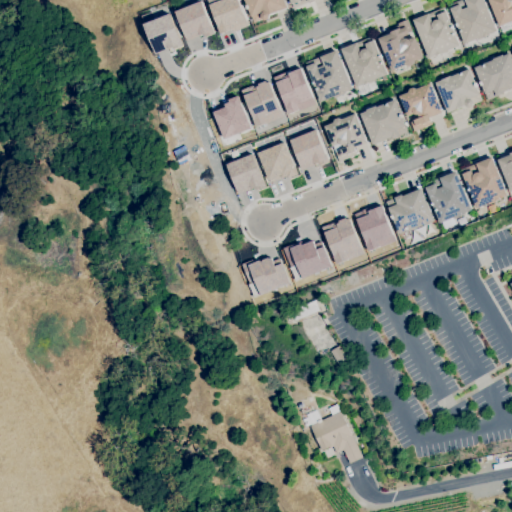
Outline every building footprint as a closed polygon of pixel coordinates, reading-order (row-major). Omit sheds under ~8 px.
[(200,0),(175,11),(187,40),(204,33),(205,37),(214,33),(200,0)] [(206,0),(220,34),(232,29),(233,32),(249,26),(238,0),(206,0)] [(254,22),(248,9),(246,5),(247,5),(244,0),(284,0),(288,8),(279,11),(279,10),(269,14),(270,15),(270,16),(269,17),(269,18),(268,19),(267,19),(266,20),(265,20),(264,20),(264,19),(263,19),(254,22)] [(312,0),(293,8),(289,0),(312,0)] [(464,44),(450,8),(450,7),(449,4),(459,0),(483,0),(496,31),(488,34),(489,35),(484,37),(477,40),(477,39),(464,44)] [(511,27),(502,32),(499,26),(488,0),(511,0),(511,27)] [(428,58),(413,20),(443,7),(445,11),(446,11),(459,45),(446,51),(447,52),(440,55),(440,54),(436,56),(435,55),(428,58)] [(143,24),(155,54),(173,47),(174,50),(183,46),(169,13),(143,24)] [(391,70),(378,38),(391,33),(389,29),(398,25),(397,23),(408,19),(412,31),(408,32),(409,34),(403,36),(404,38),(405,38),(406,38),(407,38),(407,39),(408,39),(415,36),(423,57),(414,61),(413,64),(409,66),(405,65),(391,70)] [(356,87),(341,49),(371,36),(373,40),(374,40),(388,74),(375,79),(375,81),(368,84),(368,83),(364,85),(364,84),(356,87)] [(320,102),(306,66),(307,66),(305,62),(337,50),(352,89),(345,92),(345,93),(339,96),(339,94),(320,102)] [(487,99),(474,67),(493,60),(493,59),(503,54),(503,56),(509,53),(511,60),(511,88),(503,92),(504,93),(497,96),(496,96),(487,99)] [(272,77),(287,114),(313,103),(299,68),(287,73),(286,71),(272,77)] [(448,113),(435,83),(441,80),(441,79),(451,75),(451,76),(469,68),(482,100),(474,103),(474,104),(473,105),(473,106),(472,106),(472,107),(471,107),(470,108),(469,108),(468,107),(467,107),(466,107),(466,106),(465,106),(465,105),(455,109),(456,109),(448,113)] [(241,90),(255,126),(281,116),(268,81),(265,82),(265,80),(256,84),(257,86),(251,88),(251,86),(241,90)] [(414,131),(410,122),(414,120),(413,120),(419,118),(418,114),(417,115),(416,115),(416,114),(415,114),(414,114),(414,113),(408,116),(399,95),(407,92),(409,89),(413,87),(416,89),(430,83),(442,112),(430,117),(431,120),(430,121),(432,124),(414,131)] [(212,112),(223,139),(250,128),(237,95),(227,99),(228,101),(224,103),(225,107),(212,112)] [(373,145),(360,113),(366,111),(366,109),(376,105),(376,106),(395,99),(408,131),(399,135),(400,136),(392,139),(391,137),(373,145)] [(339,161),(335,152),(339,151),(338,150),(344,148),(343,145),(342,145),(341,145),(340,144),(339,144),(333,146),(324,126),(335,122),(334,119),(340,116),(341,119),(355,113),(367,142),(355,148),(356,151),(355,151),(357,155),(349,158),(348,157),(339,161)] [(289,140),(300,169),(310,165),(308,161),(313,160),(314,164),(326,159),(314,130),(289,140)] [(256,153),(268,180),(279,176),(280,177),(287,175),(288,178),(297,174),(283,142),(256,153)] [(511,191),(510,192),(497,160),(510,154),(508,150),(511,148),(511,191)] [(225,163),(236,191),(249,186),(250,189),(264,183),(251,153),(225,163)] [(476,208),(462,174),(463,173),(461,169),(492,157),(507,195),(500,198),(500,199),(496,200),(496,201),(489,204),(489,203),(476,208)] [(444,228),(442,222),(440,223),(425,187),(426,187),(424,184),(456,171),(470,206),(471,205),(474,212),(455,220),(456,223),(444,228)] [(399,233),(386,201),(394,198),(394,197),(402,194),(403,196),(421,188),(434,221),(418,227),(417,226),(399,233)] [(354,214),(368,250),(393,240),(379,204),(354,214)] [(321,227),(335,263),(361,253),(348,219),(336,223),(335,221),(321,227)] [(283,248),(295,279),(329,266),(320,242),(314,245),(312,241),(300,246),(299,242),(283,248)] [(240,265),(253,296),(288,282),(278,258),(271,261),(270,258),(254,265),(252,260),(240,265)] [(295,320),(291,310),(315,300),(319,310),(295,320)] [(298,324),(315,352),(333,342),(316,313),(298,324)] [(337,363),(330,351),(339,345),(346,358),(337,363)] [(350,463),(343,450),(336,453),(333,446),(330,448),(329,446),(322,450),(310,426),(312,425),(310,421),(305,424),(304,421),(309,419),(307,416),(309,414),(309,413),(312,412),(312,413),(314,412),(314,411),(316,410),(321,420),(331,415),(328,408),(336,404),(362,457),(350,463)]
